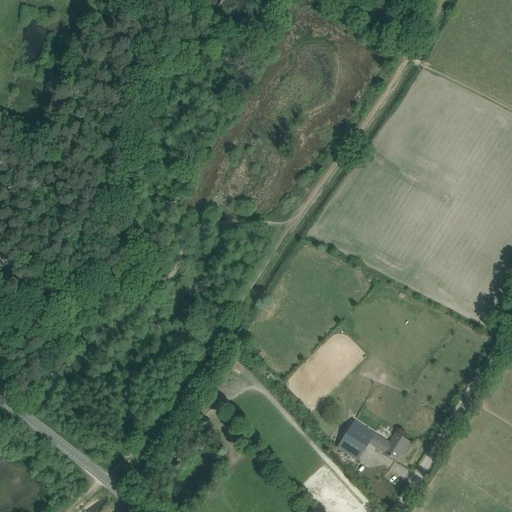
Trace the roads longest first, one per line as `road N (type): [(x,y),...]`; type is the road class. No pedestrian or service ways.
road 1 (unclassified): [(397,511),(511,332)]
road 2 (tertiary): [(135,511),(0,398)]
road 3 (track): [(0,335),(125,285),(137,270)]
